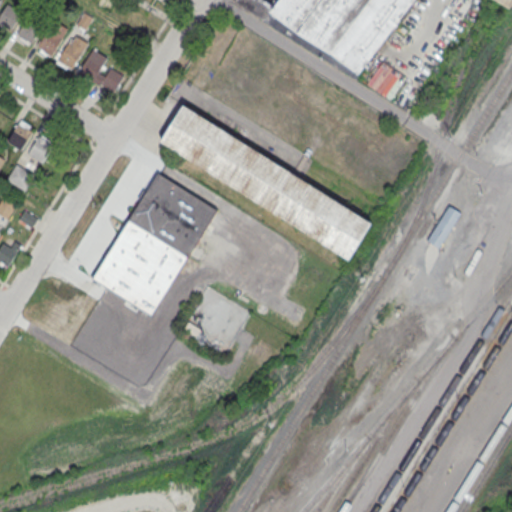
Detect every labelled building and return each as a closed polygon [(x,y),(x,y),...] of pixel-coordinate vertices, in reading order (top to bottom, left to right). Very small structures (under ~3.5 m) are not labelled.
[(269,0),(235,0),(357,77),(413,0),(279,0),(276,4),(269,0)] [(511,0),(511,5),(510,9),(499,2),(495,0),(511,0)] [(0,10),(0,25),(10,32),(22,15),(5,3),(0,10)] [(14,36),(31,44),(39,27),(23,19),(14,36)] [(50,58),(67,30),(54,22),(37,49),(50,58)] [(69,40),(71,41),(75,35),(87,43),(72,68),(57,59),(69,40)] [(92,49),(107,58),(93,80),(78,70),(92,49)] [(124,76),(109,68),(99,85),(113,94),(124,76)] [(185,103),(162,139),(350,258),(373,221),(185,103)] [(21,150),(31,132),(18,125),(8,143),(21,150)] [(55,144),(38,134),(26,154),(43,165),(55,144)] [(6,179),(16,163),(34,175),(24,190),(6,179)] [(160,172),(131,219),(190,256),(219,209),(160,172)] [(0,213),(0,200),(3,196),(15,204),(7,217),(0,213)] [(428,239),(437,247),(461,214),(451,207),(428,239)] [(37,217),(25,210),(20,219),(32,226),(37,217)] [(229,242),(215,232),(205,247),(218,257),(229,242)] [(0,245),(0,262),(8,267),(21,247),(6,237),(0,245)]
